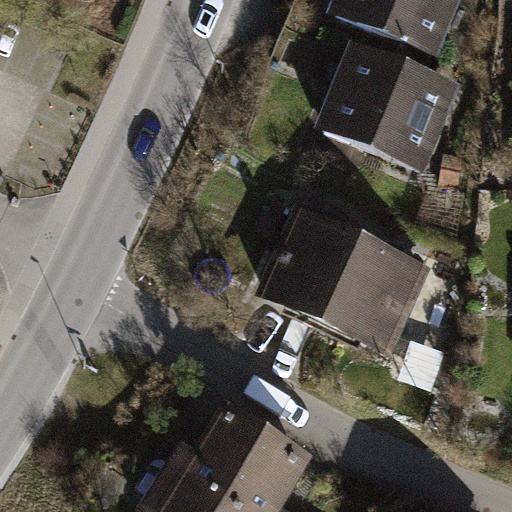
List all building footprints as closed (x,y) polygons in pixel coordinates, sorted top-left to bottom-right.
[(457,0),(346,0),(338,20),(390,41),(430,57),(434,59),(457,0)] [(430,57),(390,41),(381,64),(421,81),(430,57)] [(421,81),(381,64),(357,55),(325,134),(421,173),(453,94),(421,81)] [(471,168),(449,166),(445,198),(467,200),(471,168)] [(424,273),(302,219),(267,297),(388,351),(424,273)] [(302,465),(230,421),(203,464),(184,453),(147,511),(274,511),(273,511),(302,465)]
